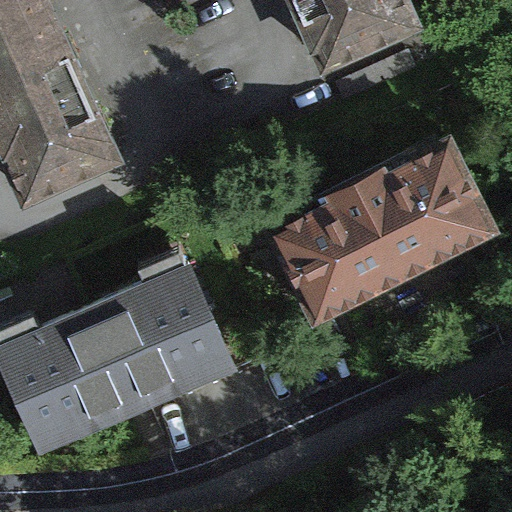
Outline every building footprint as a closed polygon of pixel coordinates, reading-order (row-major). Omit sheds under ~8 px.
[(41,0),(0,0),(0,141),(25,198),(113,159),(41,0)] [(396,0),(297,0),(326,65),(409,29),(396,0)] [(447,143),(360,184),(404,277),(491,235),(447,143)] [(360,184),(273,225),(317,318),(404,277),(360,184)] [(190,241),(0,327),(0,349),(41,439),(136,396),(239,349),(190,241)]
